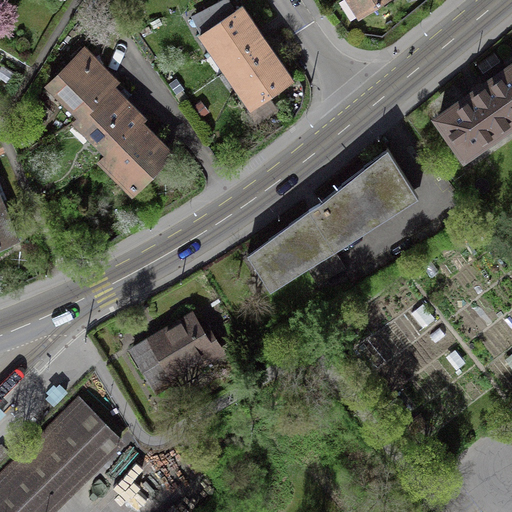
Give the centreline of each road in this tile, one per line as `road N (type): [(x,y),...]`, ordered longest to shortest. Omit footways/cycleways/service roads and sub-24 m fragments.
road 1 (tertiary): [(366,111),(162,257),(0,335)]
road 2 (tertiary): [(500,0),(366,111)]
road 3 (residential): [(283,0),(366,111)]
